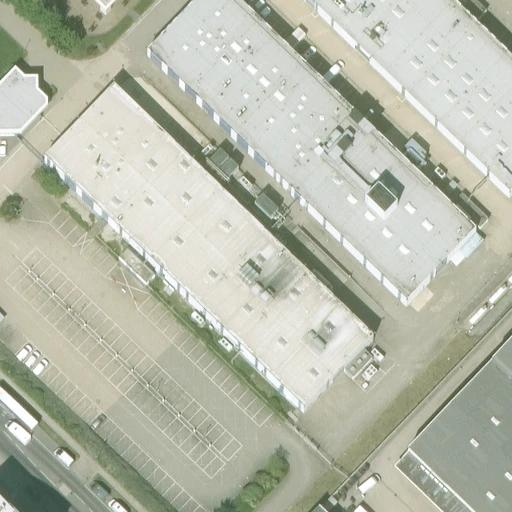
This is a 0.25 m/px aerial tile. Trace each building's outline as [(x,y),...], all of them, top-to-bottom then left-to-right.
[(87,0),(105,17),(121,0),(87,0)] [(231,0),(201,0),(147,57),(406,306),(476,235),(231,0)] [(301,0),(509,200),(511,197),(511,64),(445,0),(301,0)] [(15,72),(0,87),(0,138),(21,138),(48,110),(48,104),(38,94),(38,81),(25,82),(15,72)] [(114,92),(44,163),(303,413),(373,342),(114,92)] [(511,511),(511,348),(393,472),(434,511),(511,511)]
